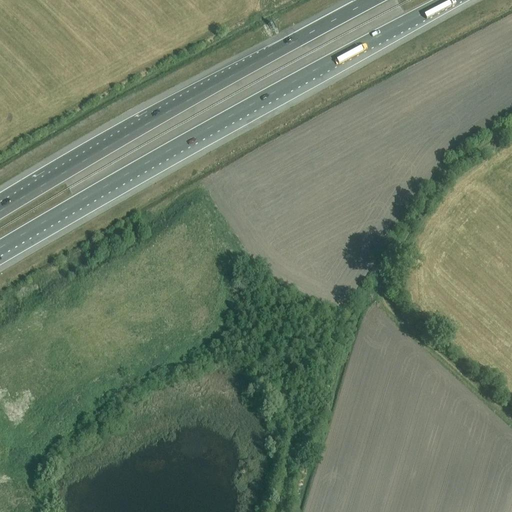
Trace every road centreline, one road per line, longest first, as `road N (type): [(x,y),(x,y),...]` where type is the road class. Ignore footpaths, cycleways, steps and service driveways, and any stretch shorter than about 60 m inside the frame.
road 1 (motorway): [(0,248),(449,0)]
road 2 (motorway): [(372,0),(0,211)]
